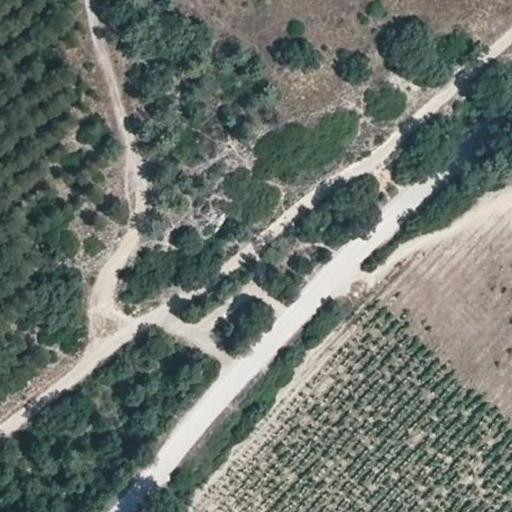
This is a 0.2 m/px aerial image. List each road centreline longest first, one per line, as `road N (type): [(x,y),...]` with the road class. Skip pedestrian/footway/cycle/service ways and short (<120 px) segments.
road 1 (track): [(511,107),(240,367),(125,511)]
road 2 (track): [(91,0),(136,200),(133,234),(100,302),(105,352)]
road 3 (track): [(0,426),(167,314),(240,367)]
road 4 (track): [(511,190),(498,188),(359,283),(334,276)]
